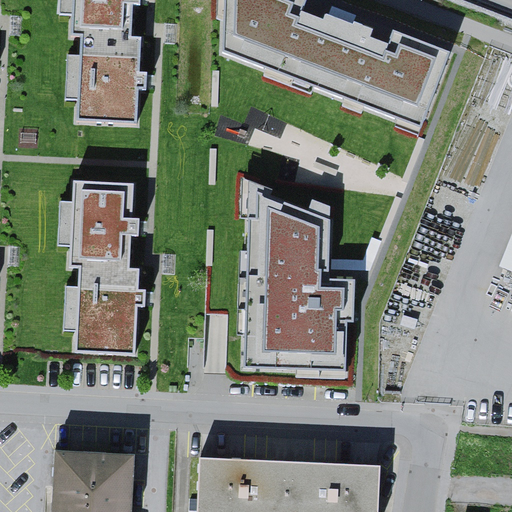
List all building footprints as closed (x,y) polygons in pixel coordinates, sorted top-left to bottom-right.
[(113,0),(66,0),(64,38),(74,39),(68,128),(127,132),(131,78),(133,42),(111,41),(113,0)] [(453,47),(321,0),(237,0),(235,52),(426,122),(453,47)] [(130,227),(133,184),(73,181),(68,268),(78,268),(73,352),(134,355),(136,320),(139,268),(128,268),(130,227)] [(341,201),(276,182),(273,354),(362,356),(364,277),(339,276),(341,201)] [(511,239),(501,267),(511,271),(511,239)] [(132,511),(134,463),(59,460),(57,511),(132,511)] [(381,511),(383,471),(200,465),(198,511),(381,511)]
